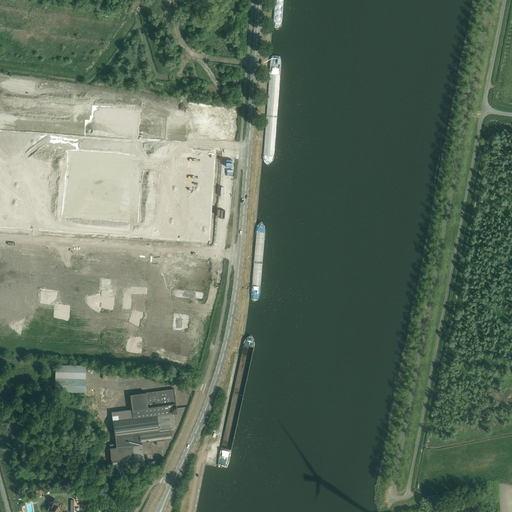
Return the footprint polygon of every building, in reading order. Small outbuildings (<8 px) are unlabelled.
[(0,231),(212,246),(218,143),(184,140),(185,120),(168,119),(166,139),(0,126),(0,231)] [(0,350),(190,366),(204,306),(205,290),(167,287),(168,275),(146,273),(145,285),(0,273),(0,350)] [(87,391),(88,364),(57,364),(56,390),(87,391)] [(133,408),(113,410),(116,442),(111,442),(113,465),(124,463),(124,460),(127,460),(128,464),(131,464),(130,463),(146,461),(144,440),(156,439),(156,436),(158,436),(158,437),(173,436),(173,428),(179,427),(175,388),(131,392),(133,408)] [(64,506),(65,506),(55,500),(54,500),(52,502),(51,502),(50,502),(50,503),(49,505),(49,506),(49,507),(47,510),(48,510),(48,511),(49,511),(60,511),(61,510),(62,510),(62,509),(63,509),(64,507),(64,506)]
